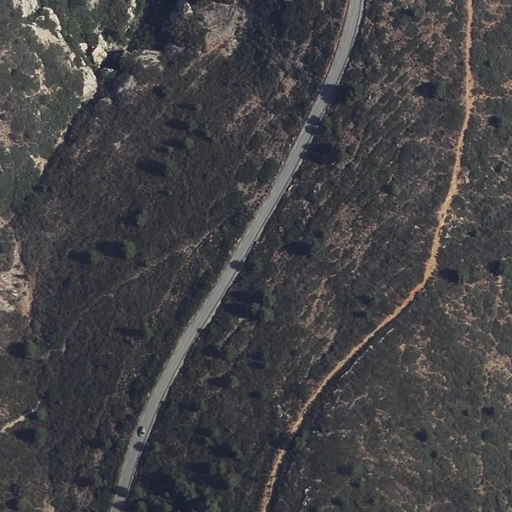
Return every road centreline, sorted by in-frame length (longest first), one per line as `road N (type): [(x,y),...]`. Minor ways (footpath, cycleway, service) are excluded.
road 1 (track): [(261,511),(292,428),(314,395),(428,267),(460,111),(470,0)]
road 2 (tertiary): [(115,511),(167,376),(315,120),(357,0)]
